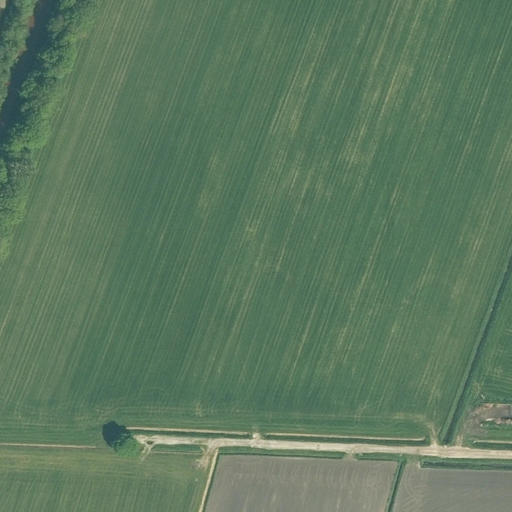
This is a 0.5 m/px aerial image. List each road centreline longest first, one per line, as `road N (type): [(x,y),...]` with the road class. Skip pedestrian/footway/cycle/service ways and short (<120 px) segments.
road 1 (track): [(511,453),(122,438)]
road 2 (track): [(0,143),(53,0)]
